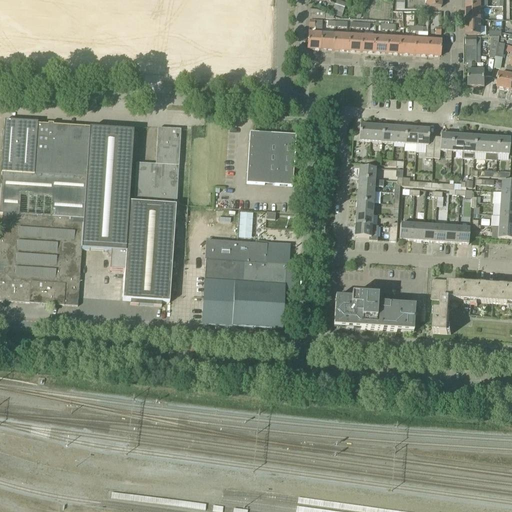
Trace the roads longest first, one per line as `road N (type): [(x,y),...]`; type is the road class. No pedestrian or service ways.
road 1 (unclassified): [(296,343),(0,320)]
road 2 (unclassified): [(280,102),(0,88)]
road 3 (unclassified): [(511,360),(296,343)]
road 4 (residential): [(449,63),(303,56),(300,0)]
road 5 (unclassified): [(307,266),(316,123),(299,102),(280,102)]
road 6 (residential): [(511,267),(340,260)]
road 7 (residential): [(340,260),(343,113)]
road 8 (residential): [(456,101),(439,118),(343,113)]
